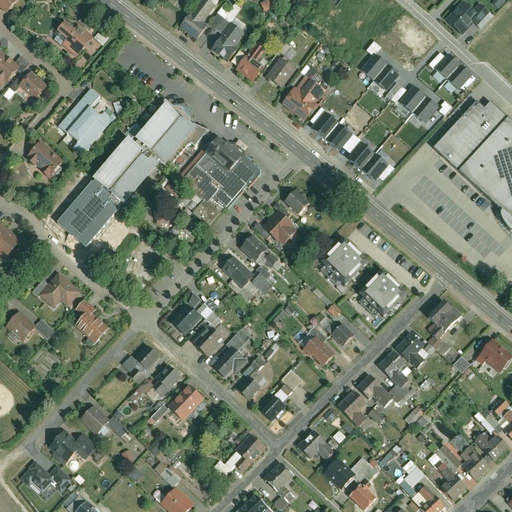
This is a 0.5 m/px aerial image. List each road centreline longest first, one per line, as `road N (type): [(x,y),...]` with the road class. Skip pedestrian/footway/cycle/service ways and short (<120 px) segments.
road 1 (secondary): [(102,0),(300,154)]
road 2 (residential): [(448,275),(278,448)]
road 3 (residential): [(300,154),(143,322)]
road 4 (residential): [(0,167),(71,84),(0,27)]
road 5 (secondary): [(300,154),(448,275)]
road 6 (residential): [(143,322),(278,448)]
road 7 (residential): [(143,322),(26,446)]
road 8 (residential): [(511,97),(406,0)]
road 9 (residential): [(44,237),(143,322)]
